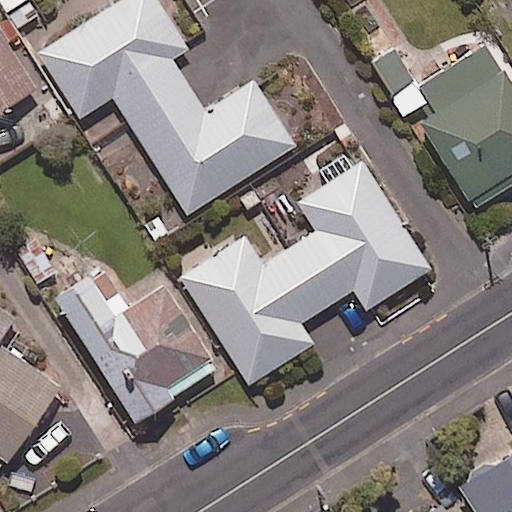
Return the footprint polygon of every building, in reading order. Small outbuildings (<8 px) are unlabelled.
[(186,46),(157,0),(117,0),(38,50),(78,114),(112,93),(186,211),(294,143),(253,79),(203,110),(170,57),(186,46)] [(0,107),(34,87),(0,32),(0,107)] [(511,177),(511,81),(486,42),(422,83),(438,108),(418,121),(472,204),(511,177)] [(424,103),(397,47),(374,58),(400,114),(424,103)] [(429,267),(360,160),(297,200),(315,229),(262,263),(243,234),(179,275),(248,382),(311,341),(298,321),(352,287),(365,307),(429,267)] [(121,307),(95,267),(52,295),(131,419),(215,365),(161,282),(121,307)] [(0,449),(7,454),(58,386),(0,342),(0,334),(13,317),(0,307),(0,449)] [(511,511),(511,448),(457,483),(475,511),(511,511)] [(418,511),(444,511),(437,500),(418,511)]
